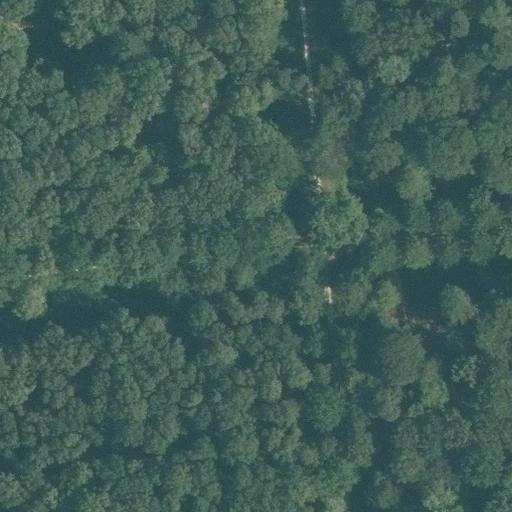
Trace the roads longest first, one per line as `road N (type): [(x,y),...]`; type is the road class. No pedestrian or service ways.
road 1 (track): [(511,219),(0,280)]
road 2 (track): [(295,0),(339,489)]
